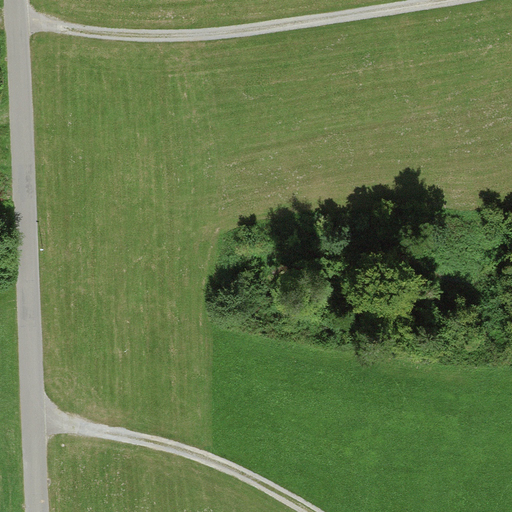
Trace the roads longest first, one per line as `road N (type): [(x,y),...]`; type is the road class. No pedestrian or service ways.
road 1 (unclassified): [(36,511),(14,0)]
road 2 (track): [(450,0),(197,35),(16,23)]
road 3 (track): [(316,511),(159,443),(33,420)]
